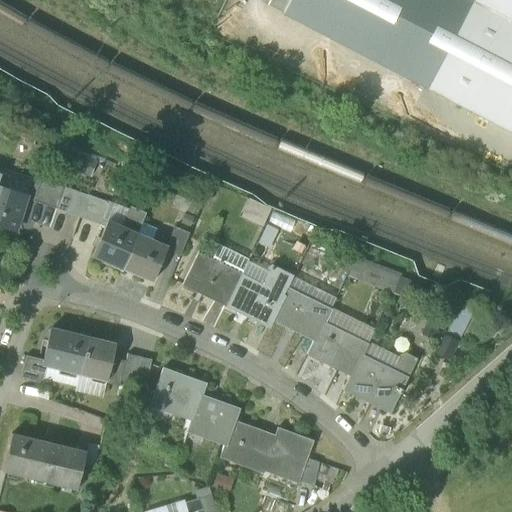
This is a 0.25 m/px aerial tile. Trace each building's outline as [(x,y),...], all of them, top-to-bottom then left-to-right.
[(270,0),(267,6),(282,13),(288,0),(270,0)] [(470,0),(288,0),(282,13),(424,88),(470,0)] [(511,0),(470,0),(424,88),(511,133),(511,0)] [(90,177),(96,163),(77,155),(71,170),(90,177)] [(109,203),(87,196),(78,192),(76,192),(64,188),(64,189),(63,189),(62,188),(40,181),(33,202),(56,210),(68,214),(79,219),(101,227),(103,221),(109,203)] [(0,227),(14,232),(26,196),(0,187),(0,227)] [(262,227),(269,211),(247,201),(238,218),(262,227)] [(103,221),(107,223),(119,228),(127,209),(109,202),(109,203),(103,221)] [(93,257),(122,269),(137,235),(142,223),(146,213),(136,209),(127,231),(119,228),(107,223),(105,228),(93,257)] [(156,229),(142,223),(137,235),(151,241),(156,229)] [(162,258),(176,264),(189,233),(175,228),(167,248),(162,258)] [(277,232),(265,228),(258,243),(269,248),(277,232)] [(151,241),(137,235),(122,269),(152,282),(162,258),(167,248),(151,241)] [(182,286),(225,307),(241,275),(247,263),(248,260),(219,246),(211,260),(198,254),(182,286)] [(400,277),(354,260),(346,276),(392,294),(400,277)] [(268,273),(247,263),(241,275),(262,285),(268,273)] [(268,273),(262,285),(284,296),(288,289),(293,277),(294,277),(271,265),(268,273)] [(272,321),(284,296),(262,285),(241,275),(225,307),(268,329),(272,321)] [(336,298),(293,277),(288,289),(331,310),(336,298)] [(272,321),(315,343),(324,323),(330,311),(331,310),(288,289),(284,296),(272,321)] [(373,332),(330,311),(324,323),(367,344),(373,332)] [(441,324),(428,318),(420,334),(433,341),(441,324)] [(511,329),(511,327),(505,320),(493,330),(501,339),(511,329)] [(308,356),(351,377),(362,355),(367,345),(367,344),(324,323),(315,343),(308,356)] [(46,366),(79,374),(88,338),(51,329),(44,359),(42,365),(46,366)] [(459,342),(444,334),(434,355),(448,363),(459,342)] [(115,345),(88,338),(79,374),(106,381),(112,359),(115,345)] [(398,360),(367,345),(362,355),(393,371),(398,360)] [(127,354),(125,362),(112,359),(106,381),(106,384),(119,387),(120,382),(133,385),(146,388),(152,361),(139,357),(127,354)] [(398,360),(393,371),(408,378),(417,360),(406,354),(400,356),(398,360)] [(20,378),(38,383),(42,365),(44,359),(26,355),(20,378)] [(402,390),(408,378),(393,371),(362,355),(351,377),(344,392),(390,414),(400,394),(401,394),(403,390),(402,390)] [(79,374),(46,366),(43,379),(76,388),(79,374)] [(150,407),(191,422),(201,395),(205,384),(163,369),(150,407)] [(79,374),(76,388),(75,392),(102,399),(106,384),(106,381),(79,374)] [(187,433),(225,447),(234,421),(237,414),(238,409),(201,395),(191,422),(187,433)] [(275,436),(234,421),(225,447),(220,459),(263,474),(266,467),(298,479),(299,479),(307,459),(313,442),(278,429),(275,436)] [(75,490),(76,490),(83,464),(86,452),(84,452),(84,453),(13,435),(11,434),(2,472),(4,473),(4,472),(75,489),(75,490)] [(88,443),(86,452),(83,464),(94,467),(98,446),(88,443)] [(297,483),(314,487),(319,463),(307,459),(299,479),(298,479),(297,483)] [(233,480),(216,473),(211,487),(228,493),(233,480)] [(199,498),(202,511),(215,511),(210,495),(199,498)] [(202,511),(199,498),(184,503),(187,511),(202,511)] [(187,511),(184,503),(184,500),(144,511),(187,511)]
